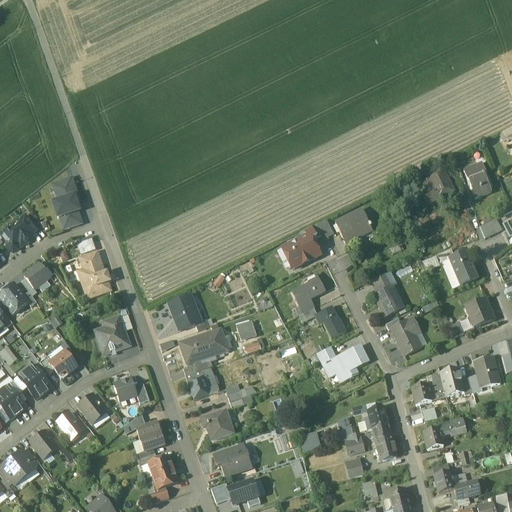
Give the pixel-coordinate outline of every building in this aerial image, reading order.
[(511,129),(502,134),(507,144),(511,142),(511,141),(511,129)] [(482,166),(464,173),(475,201),(491,194),(484,178),(487,177),(482,166)] [(443,170),(426,178),(438,201),(454,193),(443,170)] [(54,188),(59,204),(76,198),(71,183),(54,188)] [(59,204),(53,206),(58,221),(61,220),(77,214),(79,214),(76,204),(78,204),(76,198),(59,204)] [(362,213),(335,226),(343,241),(347,239),(350,244),(357,240),(355,237),(371,230),(370,229),(371,229),(370,226),(369,227),(362,213)] [(77,214),(61,220),(64,231),(81,226),(77,214)] [(36,233),(25,219),(19,223),(30,237),(36,233)] [(496,221),(491,224),(496,235),(502,232),(496,221)] [(326,222),(320,225),(328,240),(334,237),(326,222)] [(19,223),(1,237),(8,247),(7,248),(7,251),(10,255),(13,255),(17,252),(18,249),(20,248),(21,250),(29,243),(27,241),(30,238),(30,237),(19,223)] [(511,238),(511,232),(507,223),(502,226),(509,240),(511,238)] [(491,224),(480,229),(485,240),(496,235),(491,224)] [(320,225),(311,229),(317,240),(321,238),(324,242),(328,240),(320,225)] [(311,229),(304,233),(307,239),(310,237),(312,242),(317,240),(311,229)] [(304,233),(300,235),(303,241),(284,251),(294,271),(320,258),(312,242),(310,237),(307,239),(304,233)] [(77,247),(81,258),(95,253),(91,242),(77,247)] [(451,251),(436,258),(439,267),(450,262),(449,262),(455,260),(451,251)] [(455,260),(449,262),(450,262),(461,288),(477,281),(466,255),(455,260)] [(97,256),(83,261),(85,268),(93,265),(95,268),(101,266),(97,256)] [(101,266),(95,268),(93,265),(85,268),(87,272),(84,273),(86,280),(81,282),(87,301),(110,293),(107,285),(106,285),(103,277),(104,277),(101,266)] [(39,267),(24,279),(34,292),(50,280),(39,267)] [(384,277),(372,284),(375,290),(387,284),(384,277)] [(309,286),(292,295),(299,309),(308,304),(309,305),(310,304),(309,302),(324,295),(317,281),(308,285),(309,286)] [(387,284),(375,290),(378,296),(391,290),(387,284)] [(23,299),(13,287),(0,297),(0,300),(13,318),(28,306),(23,299)] [(378,296),(374,298),(385,321),(405,311),(394,288),(391,290),(378,296)] [(37,306),(28,295),(23,299),(28,306),(31,310),(37,306)] [(191,299),(169,307),(172,316),(174,315),(176,321),(175,321),(175,322),(176,322),(181,334),(196,328),(201,326),(201,325),(199,325),(195,314),(197,313),(191,299)] [(486,301),(464,310),(474,332),(495,323),(486,301)] [(308,304),(299,309),(303,316),(314,311),(310,304),(309,305),(308,304)] [(340,327),(332,310),(318,317),(322,326),(323,326),(332,342),(346,335),(342,326),(340,327)] [(314,311),(303,316),(307,323),(317,318),(314,311)] [(13,327),(4,316),(0,318),(0,320),(6,328),(5,329),(7,331),(13,327)] [(119,320),(104,326),(105,331),(95,334),(103,359),(130,349),(119,320)] [(398,321),(385,328),(389,334),(391,332),(401,327),(398,321)] [(401,327),(391,332),(404,359),(422,350),(416,337),(420,335),(413,321),(407,324),(401,327)] [(208,323),(201,325),(201,326),(196,328),(198,334),(210,330),(208,323)] [(252,325),(237,330),(241,343),(256,338),(252,325)] [(460,325),(448,329),(453,341),(465,336),(460,325)] [(221,332),(179,347),(187,369),(200,364),(201,369),(210,365),(216,363),(215,359),(228,354),(221,332)] [(246,355),(261,351),(259,344),(244,348),(246,355)] [(360,348),(335,361),(330,350),(317,356),(323,368),(326,366),(333,379),(342,375),(346,384),(358,378),(355,372),(368,365),(360,348)] [(52,365),(49,367),(54,373),(58,378),(60,381),(64,382),(67,379),(69,376),(77,370),(65,355),(52,365)] [(511,367),(510,358),(502,360),(506,377),(511,375),(511,367)] [(48,360),(40,366),(48,376),(49,378),(54,373),(49,367),(52,365),(48,360)] [(493,360),(474,365),(477,378),(481,394),(482,394),(481,392),(500,387),(493,360)] [(200,364),(187,369),(188,371),(183,372),(186,380),(201,374),(209,371),(212,371),(210,365),(201,369),(200,364)] [(40,366),(39,365),(34,369),(43,380),(48,376),(40,366)] [(34,369),(18,381),(27,392),(36,403),(51,391),(43,380),(34,369)] [(209,371),(201,374),(203,380),(209,398),(218,395),(209,371)] [(458,371),(440,376),(442,382),(446,400),(464,396),(461,382),(458,371)] [(201,374),(186,380),(188,386),(203,380),(201,374)] [(477,378),(469,380),(473,396),(481,394),(477,378)] [(203,380),(188,386),(194,403),(209,398),(203,380)] [(469,380),(461,382),(464,396),(465,398),(473,396),(469,380)] [(27,392),(18,381),(14,385),(22,396),(27,392)] [(131,382),(114,388),(120,405),(137,399),(134,390),(131,382)] [(442,382),(427,386),(432,404),(446,400),(442,382)] [(22,396),(14,385),(9,389),(18,400),(22,396)] [(427,386),(411,390),(416,408),(432,404),(427,386)] [(143,387),(134,390),(137,399),(140,407),(149,404),(143,387)] [(18,400),(9,389),(0,395),(0,409),(2,412),(11,423),(26,411),(18,400)] [(240,395),(227,399),(230,405),(242,401),(240,395)] [(109,410),(98,396),(94,400),(104,414),(105,414),(109,410)] [(93,399),(87,403),(88,404),(85,406),(84,405),(79,410),(92,427),(98,422),(97,421),(105,415),(105,414),(104,414),(94,400),(93,399)] [(242,401),(230,405),(232,412),(244,407),(242,401)] [(384,410),(368,414),(372,431),(388,427),(384,410)] [(434,410),(421,413),(424,425),(437,422),(434,410)] [(223,414),(201,422),(205,432),(207,431),(212,444),(234,436),(231,427),(228,428),(223,414)] [(69,417),(58,426),(72,444),(83,435),(83,434),(75,424),(69,417)] [(146,429),(142,417),(132,424),(135,433),(137,432),(146,429)] [(87,431),(79,420),(75,424),(83,434),(87,431)] [(462,422),(438,428),(438,430),(439,430),(441,438),(451,435),(451,438),(466,434),(462,422)] [(146,429),(137,432),(141,443),(160,436),(157,425),(146,429)] [(388,427),(372,431),(377,449),(393,445),(388,427)] [(438,430),(423,434),(427,452),(443,448),(441,438),(439,430),(438,430)] [(305,456),(321,450),(317,433),(301,439),(305,456)] [(45,435),(31,446),(43,462),(57,452),(58,451),(52,444),(45,435)] [(359,435),(352,437),(344,440),(349,457),(363,453),(359,435)] [(160,436),(141,443),(145,455),(154,452),(165,448),(160,436)] [(67,453),(56,440),(52,444),(58,451),(57,452),(62,457),(67,453)] [(393,445),(377,449),(380,463),(396,459),(393,445)] [(243,448),(213,458),(217,469),(221,468),(225,480),(251,470),(243,448)] [(39,466),(28,452),(23,456),(34,470),(39,466)] [(145,455),(139,457),(141,462),(156,457),(154,452),(145,455)] [(23,456),(22,454),(11,462),(25,479),(35,471),(34,470),(23,456)] [(141,462),(138,463),(140,470),(148,467),(148,466),(158,463),(156,457),(141,462)] [(158,463),(148,466),(148,467),(153,479),(173,472),(169,459),(158,463)] [(25,479),(11,462),(1,470),(3,472),(13,486),(15,488),(25,479)] [(359,462),(346,465),(350,480),(363,477),(359,462)] [(448,466),(432,470),(434,478),(450,473),(448,466)] [(13,486),(3,472),(0,473),(0,478),(4,483),(9,489),(13,486)] [(173,472),(153,479),(157,493),(165,490),(178,485),(173,472)] [(450,473),(434,478),(439,495),(454,491),(455,491),(454,489),(453,483),(451,479),(450,473)] [(9,489),(4,483),(0,485),(0,490),(2,494),(8,500),(14,496),(9,489)] [(258,499),(252,483),(227,492),(231,501),(233,508),(247,503),(258,499)] [(368,503),(379,501),(375,483),(364,485),(368,503)] [(477,483),(454,489),(455,491),(454,491),(457,502),(480,496),(477,483)] [(217,506),(231,501),(227,492),(225,486),(211,491),(217,506)] [(165,490),(157,493),(159,496),(151,499),(153,507),(169,501),(165,490)] [(103,491),(99,495),(102,498),(102,499),(107,495),(103,491)] [(405,491),(389,495),(393,511),(396,511),(409,509),(405,491)] [(115,505),(107,495),(102,499),(110,509),(115,505)] [(384,511),(393,511),(389,495),(381,497),(384,511)] [(102,498),(91,507),(94,511),(92,511),(112,511),(110,509),(102,499),(102,498)] [(258,499),(247,503),(249,509),(261,505),(258,499)] [(468,500),(457,503),(458,508),(470,505),(468,500)]
